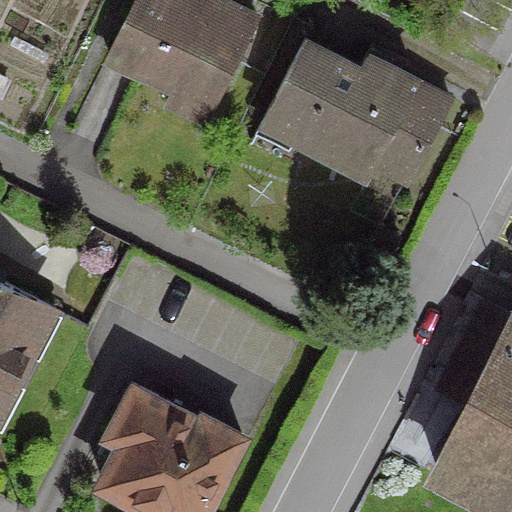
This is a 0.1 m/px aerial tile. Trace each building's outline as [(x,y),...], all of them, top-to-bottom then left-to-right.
[(198,0),(195,8),(178,0),(130,0),(103,54),(206,106),(250,18),(213,0),(198,0)] [(361,54),(354,68),(300,38),(259,116),(362,171),(374,148),(408,166),(444,98),(361,54)] [(28,352),(20,348),(42,305),(0,282),(0,385),(4,378),(13,382),(28,352)] [(511,316),(508,314),(507,316),(430,466),(511,507),(511,316)] [(116,441),(96,481),(122,494),(126,507),(134,511),(194,511),(235,434),(198,414),(195,419),(129,384),(104,435),(116,441)]
